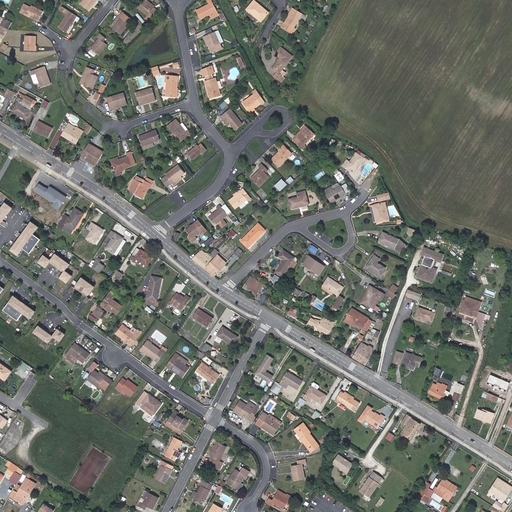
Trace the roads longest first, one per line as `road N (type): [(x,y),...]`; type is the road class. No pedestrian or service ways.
road 1 (residential): [(511,464),(269,318)]
road 2 (residential): [(154,234),(0,128)]
road 3 (residential): [(118,351),(0,260)]
road 4 (residential): [(61,486),(23,454),(38,428),(34,417),(0,396)]
road 5 (residential): [(214,419),(267,461),(249,510)]
